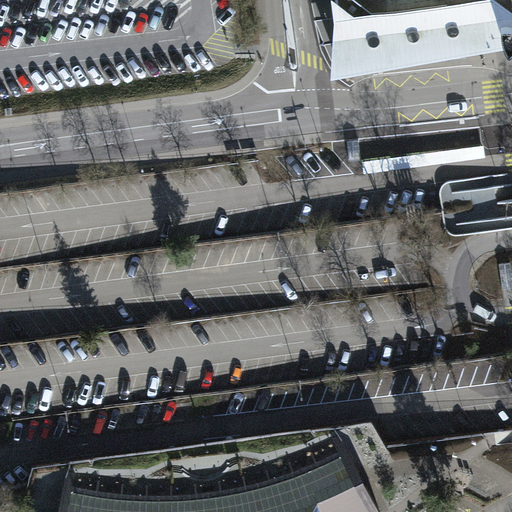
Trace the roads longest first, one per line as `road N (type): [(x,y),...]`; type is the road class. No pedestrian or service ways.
road 1 (unclassified): [(297,114),(0,153)]
road 2 (unclassified): [(511,95),(297,114)]
